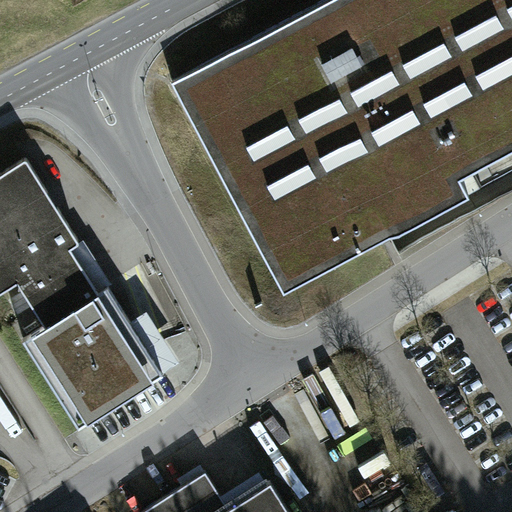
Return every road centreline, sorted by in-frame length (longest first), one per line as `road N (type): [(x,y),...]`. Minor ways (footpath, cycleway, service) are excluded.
road 1 (unclassified): [(76,58),(259,382)]
road 2 (unclassified): [(259,382),(511,223)]
road 3 (unknown): [(367,314),(462,481),(480,493),(511,491)]
road 4 (unclassified): [(259,382),(61,511)]
road 5 (unknown): [(89,494),(0,356)]
road 6 (unknown): [(443,266),(511,389)]
road 7 (tertiary): [(76,58),(186,0)]
